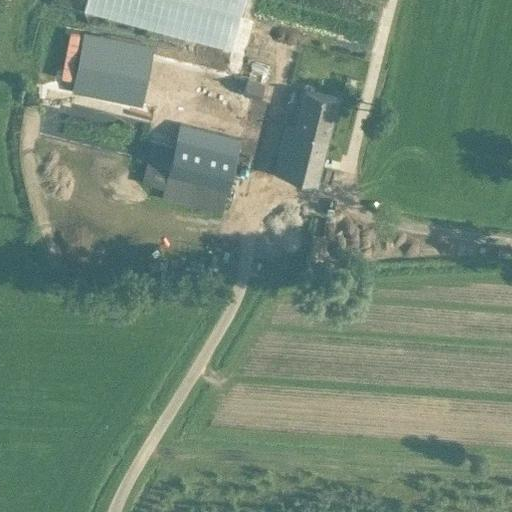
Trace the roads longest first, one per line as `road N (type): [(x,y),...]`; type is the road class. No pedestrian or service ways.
road 1 (unclassified): [(115,511),(206,366),(244,274),(255,200)]
road 2 (unclassified): [(313,195),(371,218),(511,241)]
